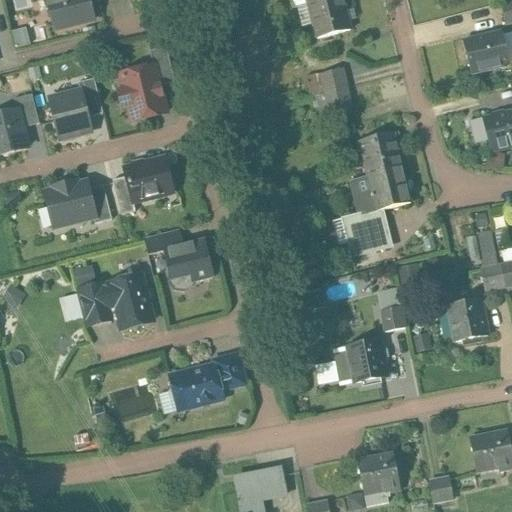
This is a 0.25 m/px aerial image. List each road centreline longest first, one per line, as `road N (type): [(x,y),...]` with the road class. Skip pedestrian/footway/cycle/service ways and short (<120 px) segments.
road 1 (residential): [(275,438),(0,477)]
road 2 (residential): [(511,389),(275,438)]
road 3 (residential): [(511,183),(482,183),(454,171),(441,154),(401,0)]
road 4 (residential): [(195,121),(241,318)]
road 5 (residential): [(195,121),(12,167)]
road 6 (residential): [(170,16),(27,52)]
road 7 (residential): [(241,318),(105,350)]
road 8 (residential): [(241,318),(275,438)]
